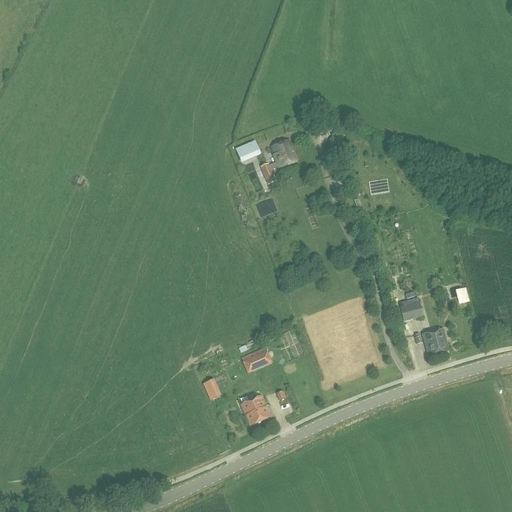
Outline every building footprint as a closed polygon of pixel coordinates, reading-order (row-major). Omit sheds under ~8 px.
[(309,128),(318,125),(315,118),(306,121),(309,128)] [(278,169),(297,162),(289,140),(271,147),(274,155),(273,156),(276,163),(269,166),(268,164),(260,167),(268,185),(276,182),(271,171),(278,169)] [(241,163),(261,155),(255,141),(235,149),(241,163)] [(400,317),(402,317),(404,321),(423,317),(417,299),(399,303),(400,309),(398,310),(400,317)] [(449,352),(443,330),(422,335),(428,358),(449,352)] [(248,372),(271,362),(265,349),(242,359),(248,372)] [(221,396),(217,387),(214,379),(203,384),(210,401),(211,401),(221,396)] [(282,391),(276,394),(280,402),(286,399),(282,391)] [(271,418),(261,397),(241,405),(250,427),(271,418)]
